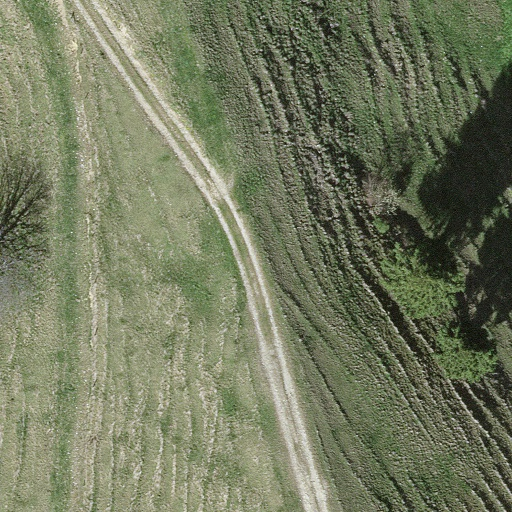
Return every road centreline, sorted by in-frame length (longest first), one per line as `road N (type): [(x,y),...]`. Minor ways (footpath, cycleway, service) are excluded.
road 1 (track): [(86,0),(231,220),(319,511)]
road 2 (track): [(37,0),(56,60),(74,193),(78,391),(64,511)]
